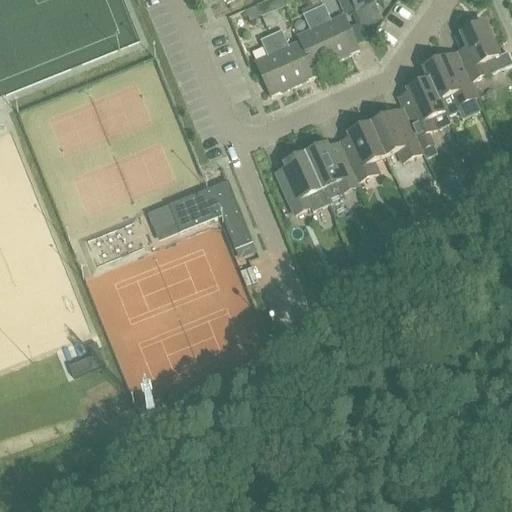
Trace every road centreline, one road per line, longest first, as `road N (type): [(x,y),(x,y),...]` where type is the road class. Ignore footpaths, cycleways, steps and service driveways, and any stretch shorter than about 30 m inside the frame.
road 1 (track): [(82,511),(511,195)]
road 2 (residential): [(237,148),(374,87),(447,0)]
road 3 (residential): [(237,148),(309,330)]
road 4 (residential): [(176,0),(237,148)]
